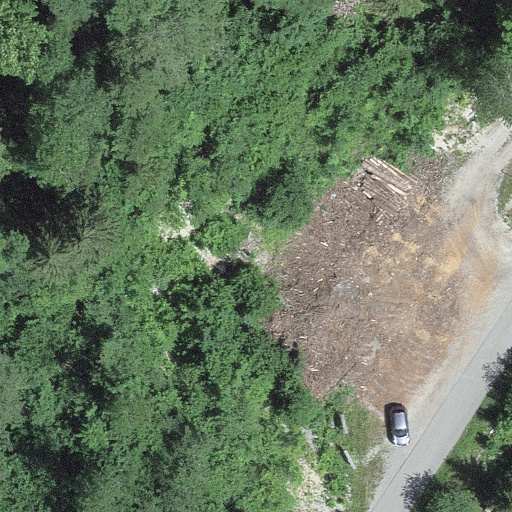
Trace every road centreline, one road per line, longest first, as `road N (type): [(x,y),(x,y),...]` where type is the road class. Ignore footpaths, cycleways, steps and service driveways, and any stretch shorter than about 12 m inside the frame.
road 1 (track): [(442,420),(440,222),(511,136)]
road 2 (track): [(511,327),(386,511)]
